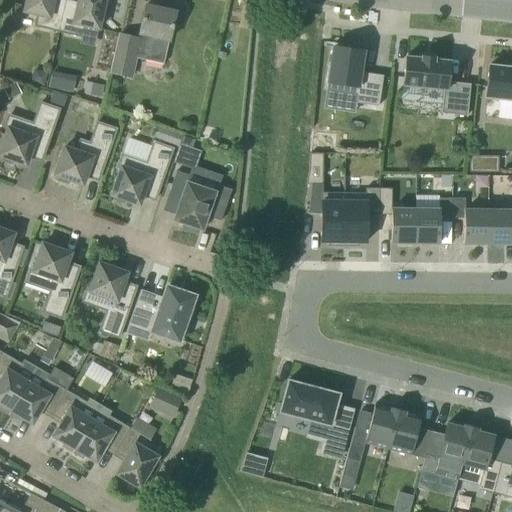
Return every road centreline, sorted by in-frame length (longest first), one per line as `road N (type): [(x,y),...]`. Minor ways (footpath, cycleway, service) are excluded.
road 1 (residential): [(143,511),(190,413),(226,286),(222,272),(0,182)]
road 2 (residential): [(511,284),(320,279),(305,295),(305,339),(322,350),(511,399)]
road 3 (residential): [(121,511),(0,428)]
road 4 (residential): [(511,12),(389,0)]
